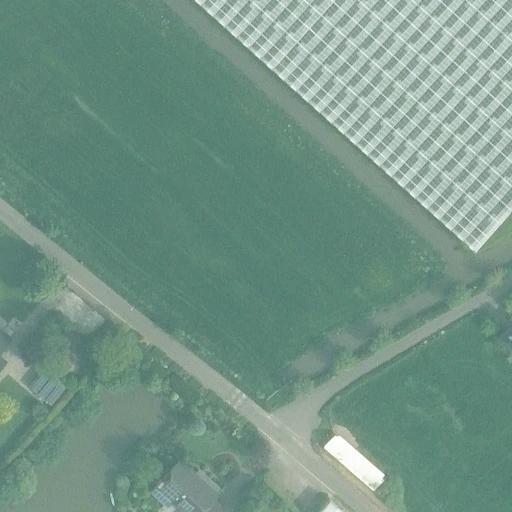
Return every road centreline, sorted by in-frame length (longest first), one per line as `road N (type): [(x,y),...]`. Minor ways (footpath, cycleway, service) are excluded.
road 1 (unclassified): [(265,425),(0,195)]
road 2 (residential): [(265,425),(511,279)]
road 3 (unclassified): [(364,511),(265,425)]
